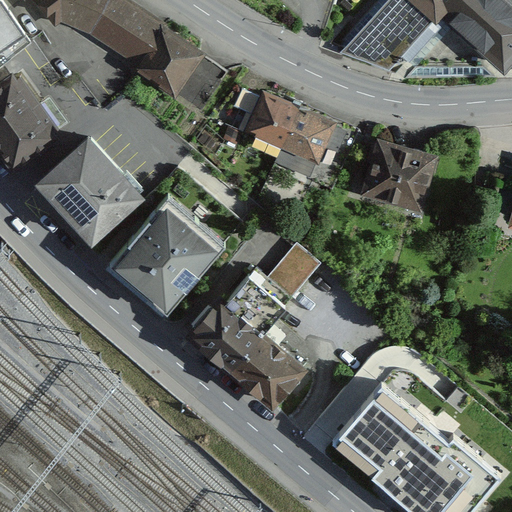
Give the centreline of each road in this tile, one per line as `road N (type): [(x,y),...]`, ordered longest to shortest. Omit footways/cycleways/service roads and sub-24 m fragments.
road 1 (residential): [(354,511),(114,310),(0,195)]
road 2 (residential): [(186,0),(287,61),(371,95),(436,103),(511,98)]
